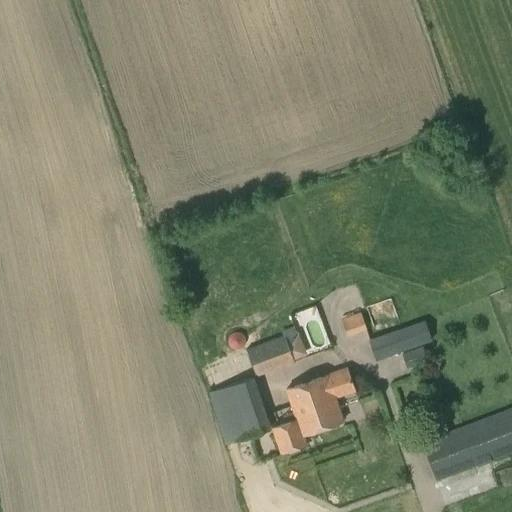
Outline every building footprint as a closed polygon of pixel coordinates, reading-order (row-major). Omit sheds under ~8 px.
[(361,314),(341,321),(346,337),(367,331),(361,314)] [(424,319),(368,338),(375,360),(431,340),(424,319)] [(283,336),(244,349),(254,376),(292,362),(283,336)] [(422,345),(400,353),(405,367),(427,359),(422,345)] [(285,420),(271,425),(281,452),(306,443),(302,433),(342,418),(334,395),(354,388),(346,366),(285,387),(293,410),(283,414),(285,420)] [(235,396),(257,389),(252,375),(207,391),(224,444),(270,429),(266,415),(244,422),(235,396)] [(511,406),(421,441),(434,480),(511,451),(511,406)]
